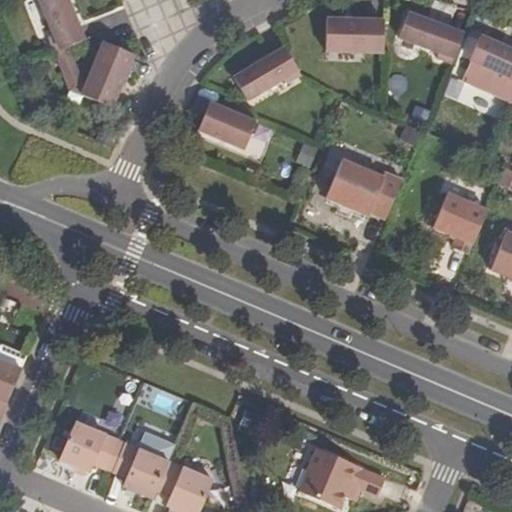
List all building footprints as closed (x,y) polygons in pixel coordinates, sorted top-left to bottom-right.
[(48,38),(54,53),(68,47),(84,41),(70,5),(67,0),(39,0),(53,35),(48,38)] [(436,59),(452,65),(463,35),(427,21),(408,14),(399,39),(438,53),(436,59)] [(326,20),(325,52),(344,53),(383,54),(384,21),(326,20)] [(506,83),(511,86),(511,50),(499,45),(480,37),(470,61),(508,78),(506,83)] [(81,96),(111,109),(118,92),(134,55),(103,43),(87,84),(81,96)] [(54,53),(58,62),(72,57),(68,47),(54,53)] [(286,85),(301,76),(284,48),(251,68),(233,78),(247,101),(283,79),(286,85)] [(69,91),(81,96),(87,84),(81,81),(72,57),(58,62),(69,91)] [(204,117),(198,130),(244,150),(256,122),(199,97),(193,113),(204,117)] [(368,213),(385,220),(402,182),(385,174),(383,179),(341,162),(326,198),(367,216),(368,213)] [(511,171),(503,169),(498,188),(511,191),(511,171)] [(452,249),(468,256),(486,212),(446,195),(432,229),(456,239),(452,249)] [(511,236),(505,233),(490,271),(506,277),(507,275),(511,276),(511,236)] [(27,356),(2,346),(0,351),(0,360),(21,370),(27,356)] [(0,419),(21,370),(0,360),(0,419)] [(59,460),(89,473),(93,465),(107,471),(119,441),(75,423),(59,460)] [(143,432),(139,443),(168,455),(173,445),(143,432)] [(107,471),(112,473),(124,444),(119,441),(107,471)] [(122,487),(152,500),(156,492),(168,462),(138,450),(124,444),(112,473),(126,479),(122,487)] [(338,509),(344,494),(348,485),(353,487),(360,469),(315,450),(297,492),(338,509)] [(168,462),(156,492),(170,498),(166,506),(180,511),(199,511),(213,481),(182,468),(168,462)] [(344,494),(349,496),(353,487),(348,485),(344,494)]
